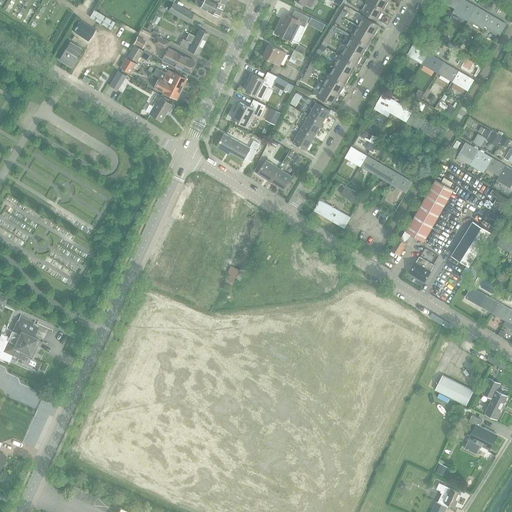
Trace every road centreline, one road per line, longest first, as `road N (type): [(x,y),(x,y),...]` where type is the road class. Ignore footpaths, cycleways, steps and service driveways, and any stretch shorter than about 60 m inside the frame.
road 1 (tertiary): [(21,511),(184,154)]
road 2 (residential): [(368,267),(511,26)]
road 3 (residential): [(287,217),(416,0)]
road 4 (residential): [(184,154),(0,41)]
road 5 (tertiary): [(184,154),(258,0)]
road 6 (residential): [(508,352),(368,267)]
road 7 (residential): [(287,217),(184,154)]
